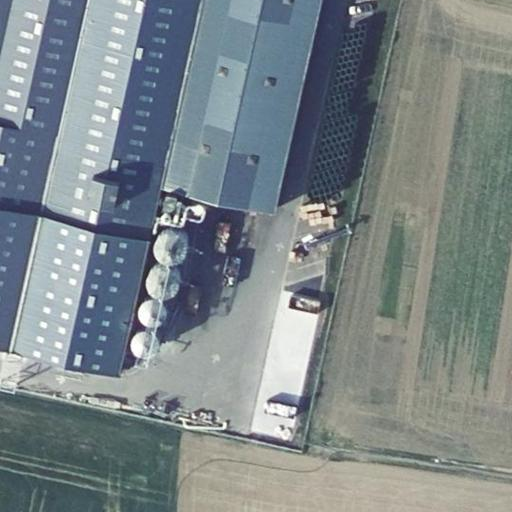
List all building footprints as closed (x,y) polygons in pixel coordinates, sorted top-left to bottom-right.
[(0,181),(0,348),(129,378),(170,191),(226,204),(246,0),(35,0),(32,11),(47,14),(24,97),(0,181)] [(0,0),(0,91),(24,97),(47,14),(32,11),(35,0),(0,0)] [(246,0),(226,204),(284,216),(331,0),(246,0)] [(0,181),(24,97),(0,91),(0,181)] [(187,232),(179,229),(173,230),(168,233),(165,238),(163,240),(163,243),(163,249),(163,252),(165,254),(168,259),(173,262),(179,263),(187,260),(190,259),(193,254),(196,249),(196,243),(193,238),(190,233),(187,232)] [(174,264),(169,264),(166,264),(163,266),(159,269),(156,274),(155,280),(156,286),(159,291),(163,294),(169,297),(174,297),(180,294),(184,291),(187,286),(188,280),(188,277),(186,272),(184,269),(177,264),(174,264)] [(165,297),(160,297),(158,298),(156,299),(154,301),(151,304),(149,308),(149,311),(150,316),(152,320),(154,322),(156,323),(158,325),(161,325),(165,325),(168,325),(170,323),(174,320),(176,316),(177,313),(177,308),(175,304),(170,299),(168,298),(165,297)] [(158,329),(153,329),(148,331),(146,332),(143,336),(141,340),(141,343),(142,348),(146,354),(148,355),(153,357),(158,357),(160,356),(162,355),(166,352),(168,348),(169,343),(168,338),(166,334),(162,331),(160,330),(158,329)]
